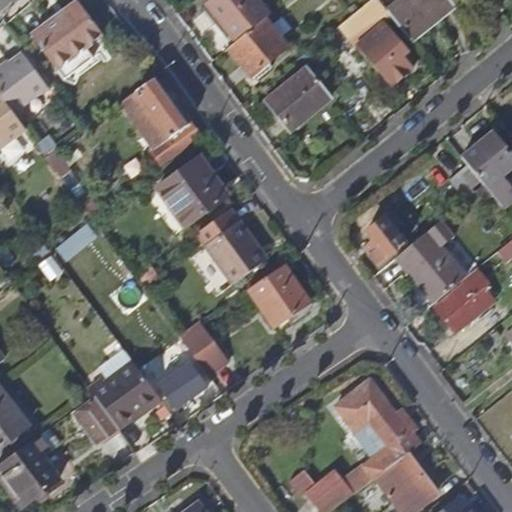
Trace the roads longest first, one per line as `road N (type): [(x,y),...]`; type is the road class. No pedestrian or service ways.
road 1 (residential): [(297,222),(511,49)]
road 2 (residential): [(135,0),(297,222)]
road 3 (residential): [(366,318),(508,511)]
road 4 (residential): [(198,438),(366,318)]
road 5 (residential): [(93,511),(198,438)]
